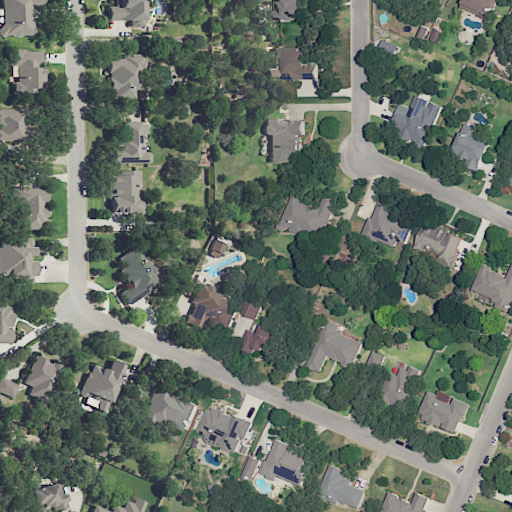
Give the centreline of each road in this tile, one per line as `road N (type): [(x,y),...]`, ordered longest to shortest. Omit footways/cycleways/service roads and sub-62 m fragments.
road 1 (residential): [(467,479),(79,313),(75,0)]
road 2 (residential): [(511,221),(360,154),(358,0)]
road 3 (residential): [(452,511),(511,374)]
